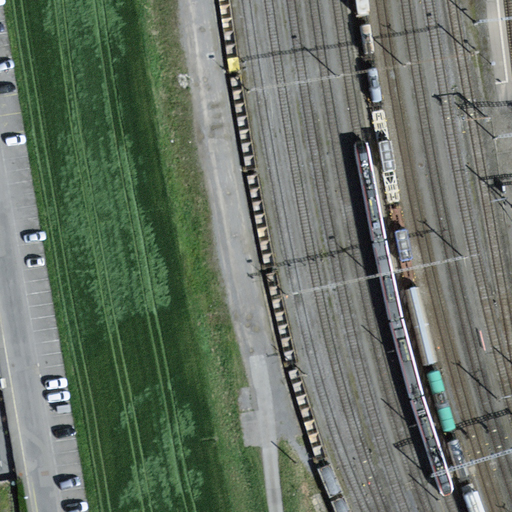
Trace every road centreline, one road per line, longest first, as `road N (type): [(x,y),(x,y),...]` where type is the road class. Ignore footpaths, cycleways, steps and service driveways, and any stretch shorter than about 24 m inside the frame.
road 1 (track): [(194,0),(275,511)]
road 2 (residential): [(18,367),(43,511)]
road 3 (residential): [(0,246),(18,367)]
